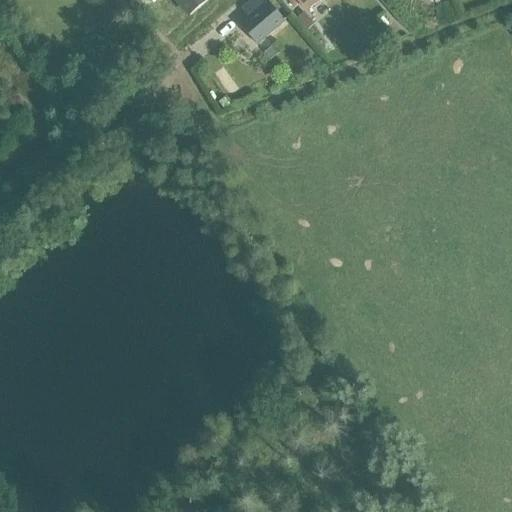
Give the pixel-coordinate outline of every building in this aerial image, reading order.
[(10,0),(0,0),(0,5),(17,25),(26,19),(10,0)] [(176,0),(183,7),(190,16),(208,1),(207,0),(176,0)] [(249,19),(269,2),(267,0),(251,0),(241,10),(249,19)] [(300,3),(297,0),(286,0),(294,9),(300,3)] [(297,0),(300,3),(307,11),(319,0),(297,0)] [(269,2),(249,19),(241,26),(257,46),(273,33),(285,22),(269,2)] [(279,41),(273,33),(257,46),(263,53),(279,41)] [(223,78),(215,85),(225,98),(218,103),(224,111),(231,105),(230,104),(238,97),(223,78)]
